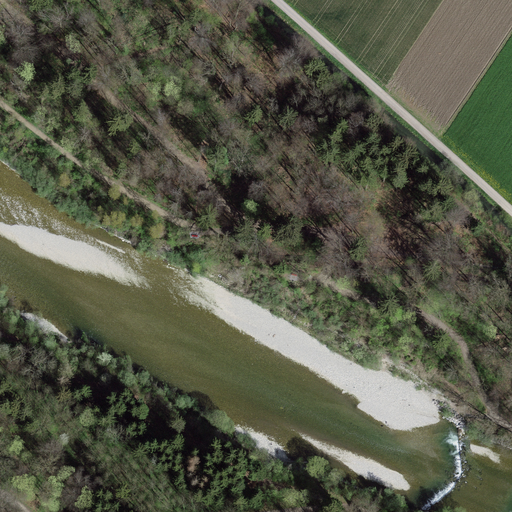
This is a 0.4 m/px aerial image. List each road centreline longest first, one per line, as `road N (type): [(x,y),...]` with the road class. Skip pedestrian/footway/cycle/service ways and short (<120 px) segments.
road 1 (track): [(277,0),(511,215)]
road 2 (track): [(15,0),(243,219)]
